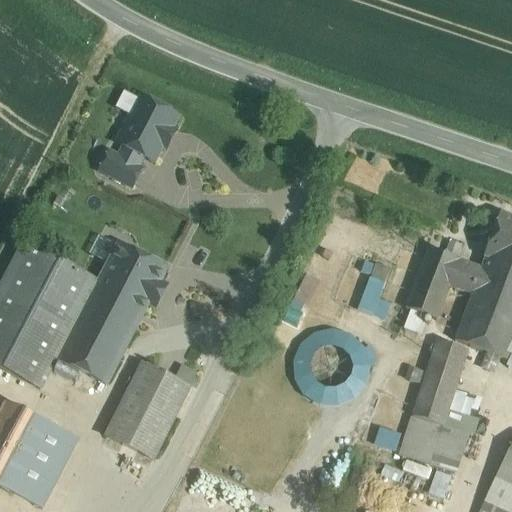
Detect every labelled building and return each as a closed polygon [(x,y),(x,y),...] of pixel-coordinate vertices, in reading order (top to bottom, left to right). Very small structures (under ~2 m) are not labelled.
[(177,117),(141,99),(117,144),(124,147),(118,158),(138,168),(144,157),(153,163),(177,117)] [(141,170),(138,168),(118,158),(109,154),(100,171),(132,189),(141,170)] [(511,219),(500,215),(484,259),(485,259),(511,269),(511,219)] [(74,271),(24,244),(0,289),(0,369),(40,390),(60,353),(63,354),(60,361),(106,385),(141,316),(70,279),(74,271)] [(165,271),(118,247),(99,284),(74,271),(70,279),(141,316),(165,271)] [(511,269),(485,259),(481,270),(428,250),(405,310),(437,321),(449,288),(472,296),(454,342),(507,362),(509,356),(511,349),(511,269)] [(389,270),(376,264),(370,279),(384,284),(389,270)] [(309,307),(323,281),(307,273),(294,299),(309,307)] [(297,337),(298,402),(372,401),(372,336),(297,337)] [(468,352),(437,342),(422,389),(452,399),(468,352)] [(189,389),(142,366),(106,437),(153,461),(189,389)] [(452,399),(422,389),(412,417),(443,428),(452,399)] [(45,425),(4,404),(0,412),(0,488),(10,494),(35,445),(45,425)] [(443,428),(412,417),(400,456),(430,466),(443,428)] [(69,436),(45,425),(35,445),(58,456),(69,436)] [(381,428),(375,445),(396,452),(402,434),(381,428)] [(511,443),(496,478),(511,485),(511,443)] [(58,456),(35,445),(10,494),(32,505),(58,456)] [(257,511),(263,511),(270,495),(198,468),(191,487),(257,511)] [(437,471),(429,495),(446,500),(453,476),(437,471)] [(511,511),(511,485),(496,478),(480,511),(511,511)] [(218,511),(178,494),(169,511),(218,511)]
